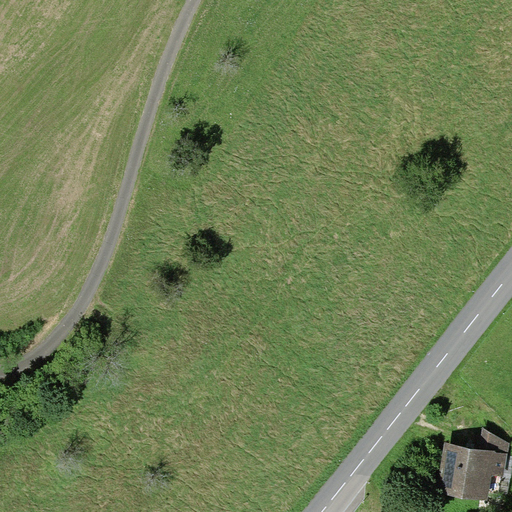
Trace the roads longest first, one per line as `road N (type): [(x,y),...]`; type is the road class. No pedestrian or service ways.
road 1 (track): [(192,0),(166,51),(116,223),(76,314),(35,357),(0,371)]
road 2 (tertiary): [(322,511),(511,271)]
